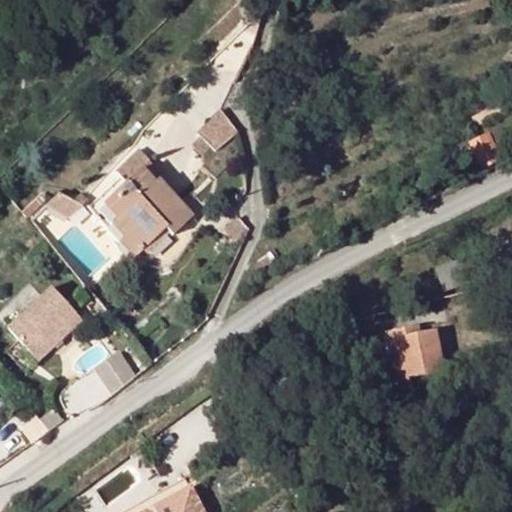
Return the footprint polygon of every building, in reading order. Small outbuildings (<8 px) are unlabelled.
[(151,40),(164,54),(174,46),(162,32),(151,40)] [(219,112),(196,134),(214,154),(238,133),(219,112)] [(511,156),(511,142),(506,130),(488,139),(499,163),(511,156)] [(499,163),(488,139),(470,147),(481,171),(499,163)] [(120,180),(88,210),(94,216),(141,170),(155,185),(158,182),(173,198),(177,194),(139,153),(115,175),(120,180)] [(172,237),(191,218),(173,198),(158,182),(155,185),(141,170),(94,216),(134,259),(166,231),(172,237)] [(42,196),(23,213),(32,224),(46,208),(51,204),(42,196)] [(59,197),(51,204),(46,208),(67,220),(81,209),(59,197)] [(445,294),(479,284),(470,262),(438,273),(445,294)] [(8,330),(39,362),(82,320),(51,288),(8,330)] [(421,330),(407,334),(409,341),(423,338),(421,330)] [(407,334),(388,338),(400,392),(413,390),(411,381),(444,373),(436,334),(423,338),(409,341),(407,334)] [(109,396),(134,378),(116,352),(90,370),(109,396)] [(38,447),(54,436),(42,422),(26,433),(38,447)] [(181,447),(83,496),(91,511),(174,511),(206,496),(181,447)]
